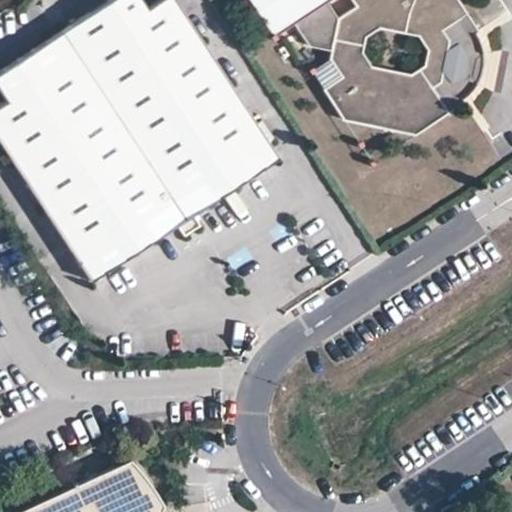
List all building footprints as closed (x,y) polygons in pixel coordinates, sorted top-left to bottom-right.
[(255,124),(174,0),(158,0),(147,8),(141,0),(107,0),(0,70),(0,94),(4,100),(0,103),(0,145),(88,281),(175,225),(182,235),(198,225),(191,214),(277,158),(267,143),(273,139),(261,120),(255,124)] [(248,0),(272,35),(293,21),(323,0),(248,0)] [(331,50),(338,18),(325,0),(323,0),(293,21),(309,45),(331,50)] [(331,50),(328,59),(340,76),(320,89),(342,122),(415,135),(464,102),(462,100),(467,96),(472,92),(477,86),(484,68),(484,54),(481,41),(476,34),(479,30),(458,0),(351,0),(356,7),(338,18),(331,50)] [(340,76),(328,59),(309,73),(320,89),(340,76)] [(150,486),(130,462),(126,458),(11,511),(159,511),(160,508),(161,505),(157,497),(150,486)]
